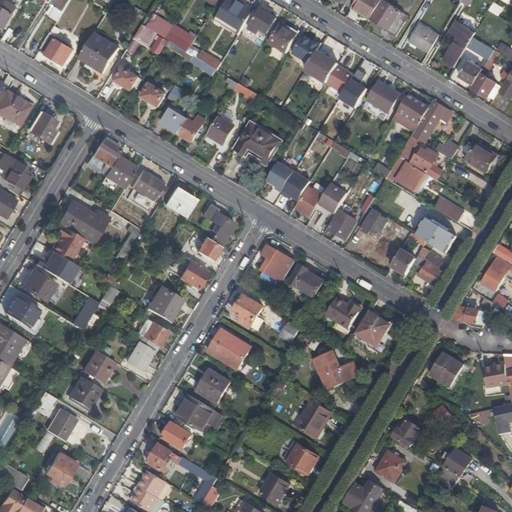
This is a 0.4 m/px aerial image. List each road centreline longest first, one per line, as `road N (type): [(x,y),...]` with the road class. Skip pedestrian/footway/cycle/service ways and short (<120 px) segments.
road 1 (residential): [(264,215),(84,511)]
road 2 (residential): [(296,0),(511,134)]
road 3 (residential): [(435,319),(320,511)]
road 4 (residential): [(264,215),(435,319)]
road 5 (residential): [(100,114),(264,215)]
road 6 (residential): [(0,277),(100,114)]
road 7 (residential): [(511,194),(435,319)]
